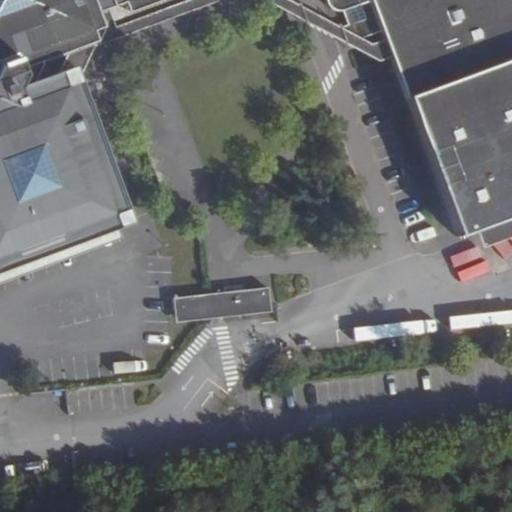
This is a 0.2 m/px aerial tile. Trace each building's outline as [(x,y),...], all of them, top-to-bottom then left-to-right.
[(0,0),(0,80),(1,82),(11,78),(7,67),(15,64),(25,89),(47,82),(57,59),(65,64),(79,58),(83,50),(92,31),(103,27),(98,11),(93,0),(0,0)] [(83,50),(97,45),(215,0),(260,0),(320,35),(341,47),(349,70),(389,56),(383,36),(365,43),(314,12),(294,0),(191,0),(122,26),(114,5),(98,11),(103,27),(92,31),(83,50)] [(112,0),(93,0),(98,11),(114,5),(112,0)] [(112,0),(114,5),(128,0),(132,12),(165,0),(112,0)] [(329,0),(335,13),(369,0),(368,0),(329,0)] [(383,36),(389,56),(455,234),(475,227),(511,212),(511,0),(368,0),(369,0),(383,36)] [(0,267),(115,226),(111,216),(124,211),(81,96),(47,82),(25,89),(15,64),(7,67),(11,78),(1,82),(0,80),(0,267)] [(511,234),(511,212),(475,227),(482,245),(511,234)] [(115,226),(0,267),(0,288),(121,245),(115,226)] [(213,292),(216,317),(270,312),(268,287),(213,292)] [(175,295),(177,313),(178,321),(216,317),(213,292),(175,295)]
